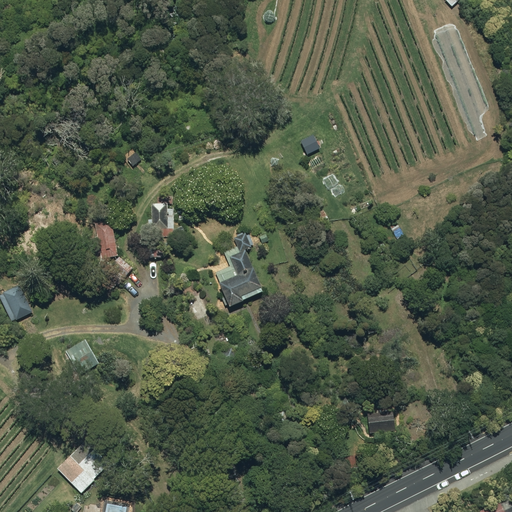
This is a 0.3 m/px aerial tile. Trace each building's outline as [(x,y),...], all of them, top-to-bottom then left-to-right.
[(97,197),(100,217),(125,213),(122,194),(97,197)] [(152,227),(152,236),(175,236),(174,198),(152,198),(153,219),(149,219),(149,227),(152,227)] [(316,215),(321,224),(328,220),(323,211),(316,215)] [(96,223),(101,252),(118,249),(113,220),(96,223)] [(221,282),(231,305),(245,299),(243,295),(263,286),(247,249),(253,247),(246,232),(234,237),(240,252),(230,256),(236,268),(222,273),(225,280),(221,282)] [(260,236),(262,243),(269,240),(267,233),(260,236)] [(379,245),(382,251),(388,247),(384,242),(379,245)] [(143,251),(143,260),(162,261),(163,251),(143,251)] [(113,257),(107,263),(126,280),(132,273),(113,257)] [(21,287),(6,295),(19,322),(34,314),(21,287)] [(66,351),(77,370),(97,359),(86,339),(66,351)] [(368,412),(370,431),(396,429),(394,410),(368,412)] [(57,468),(82,493),(95,480),(94,479),(107,466),(91,451),(79,463),(71,455),(57,468)] [(345,453),(346,467),(362,466),(361,451),(345,453)] [(474,511),(505,511),(500,500),(474,511)] [(124,511),(126,507),(106,503),(104,511),(124,511)]
